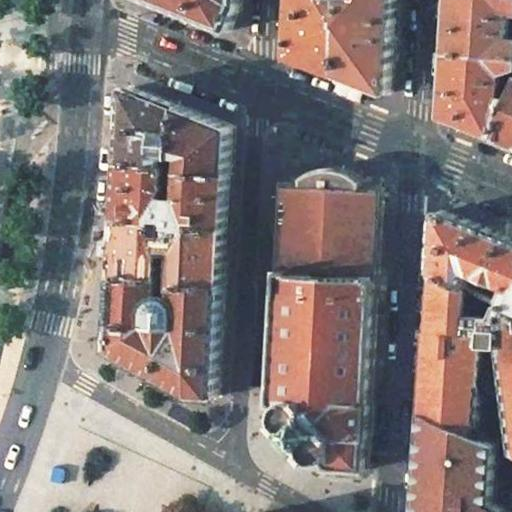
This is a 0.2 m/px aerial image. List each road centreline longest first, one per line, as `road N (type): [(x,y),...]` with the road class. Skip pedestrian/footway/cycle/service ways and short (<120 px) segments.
road 1 (residential): [(226,462),(234,449),(263,89)]
road 2 (residential): [(419,150),(405,238),(410,271),(389,511)]
road 3 (primary): [(91,27),(78,208),(46,362)]
road 4 (residential): [(46,362),(226,462)]
road 5 (residential): [(91,27),(263,89)]
road 6 (residential): [(263,89),(419,150)]
road 7 (residential): [(428,0),(419,150)]
road 8 (primary): [(46,362),(0,484)]
